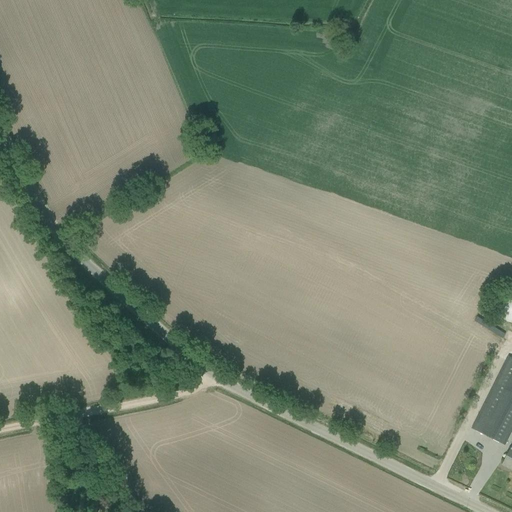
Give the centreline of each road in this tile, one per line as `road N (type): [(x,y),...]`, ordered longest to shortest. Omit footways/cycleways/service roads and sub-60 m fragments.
road 1 (unclassified): [(503,511),(217,373),(79,250),(47,210),(0,120)]
road 2 (track): [(0,430),(186,392),(217,373)]
